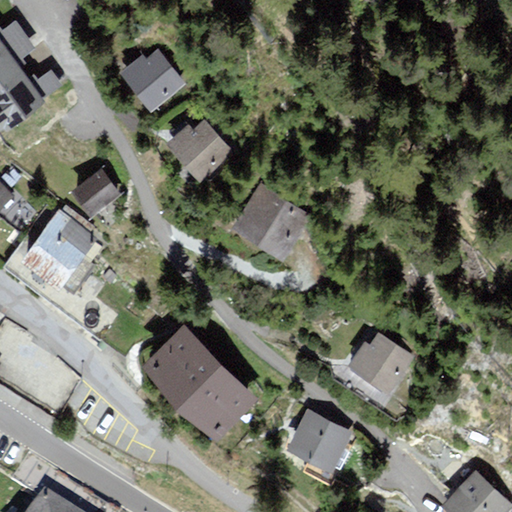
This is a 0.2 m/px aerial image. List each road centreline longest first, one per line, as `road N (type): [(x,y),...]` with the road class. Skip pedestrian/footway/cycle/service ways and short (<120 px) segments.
road 1 (residential): [(27,0),(98,102),(171,245),(256,342),(379,438),(423,508)]
road 2 (residential): [(0,284),(196,471),(259,511)]
road 3 (secondary): [(157,511),(0,415)]
